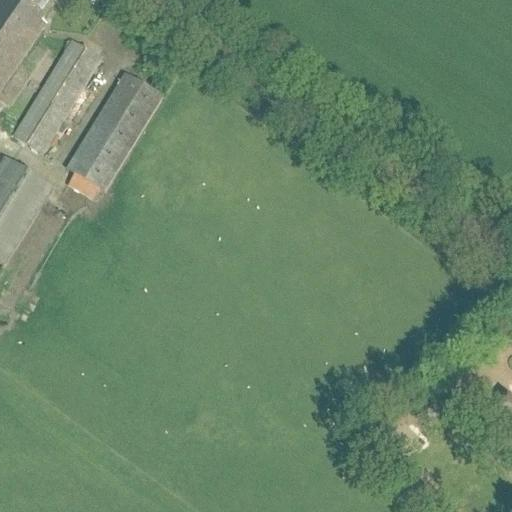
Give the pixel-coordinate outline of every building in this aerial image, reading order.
[(43,25),(58,4),(52,0),(6,0),(5,0),(0,0),(0,96),(48,28),(43,25)] [(44,160),(102,65),(71,47),(13,142),(44,160)] [(127,79),(67,174),(76,180),(69,190),(93,206),(93,205),(100,195),(104,198),(165,103),(127,79)] [(3,162),(0,166),(0,268),(6,273),(54,193),(3,162)] [(511,452),(511,403),(506,399),(483,430),(511,452)]
